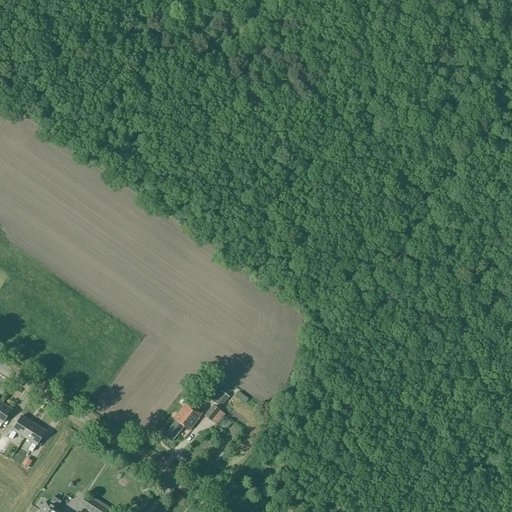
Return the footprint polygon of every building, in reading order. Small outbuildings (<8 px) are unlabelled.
[(216,397),(217,398),(214,403),(219,407),(228,396),(221,391),(216,397)] [(202,413),(187,401),(173,418),(175,420),(163,436),(171,442),(183,426),(188,431),(198,418),(202,413)] [(11,409),(0,402),(0,425),(2,423),(2,424),(11,409)] [(211,420),(216,424),(225,414),(220,410),(213,404),(204,415),(211,421),(211,420)] [(33,423),(21,415),(12,430),(8,437),(12,439),(16,433),(24,438),(33,423)] [(46,431),(33,423),(24,438),(32,443),(28,450),(32,452),(36,445),(46,431)] [(21,467),(28,471),(31,463),(24,460),(21,467)] [(61,511),(56,508),(61,501),(53,496),(49,504),(45,501),(38,511),(61,511)] [(84,508),(91,511),(105,511),(107,510),(90,499),(84,508)]
